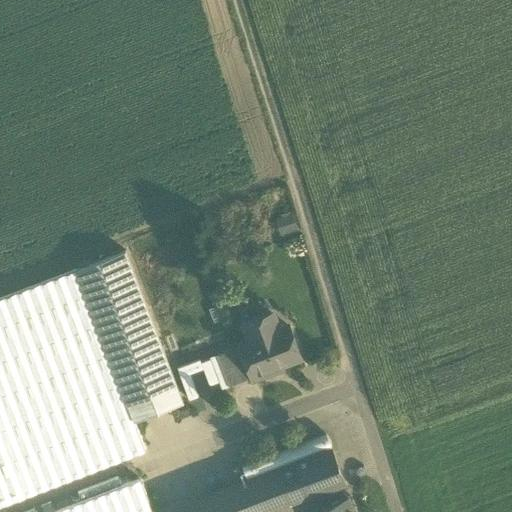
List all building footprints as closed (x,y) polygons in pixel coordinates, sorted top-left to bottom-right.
[(283,234),(301,227),(294,209),(277,215),(283,234)] [(77,269),(134,420),(183,402),(125,251),(77,269)] [(0,505),(145,450),(77,269),(0,298),(0,505)] [(252,377),(253,379),(274,372),(273,368),(300,358),(288,326),(279,329),(274,316),(244,327),(249,340),(240,344),(240,345),(252,377)] [(217,354),(229,386),(252,377),(240,345),(217,354)] [(223,388),(229,386),(217,354),(211,356),(223,388)] [(242,465),(247,479),(331,447),(326,433),(242,465)] [(297,462),(310,495),(343,483),(330,450),(297,462)] [(297,462),(242,483),(252,511),(266,511),(291,503),(310,495),(297,462)] [(50,511),(153,511),(140,478),(50,511)] [(237,511),(252,511),(242,483),(229,488),(237,511)] [(237,511),(229,488),(165,511),(237,511)] [(313,511),(352,511),(348,498),(313,511)] [(41,505),(43,511),(48,511),(54,510),(50,502),(41,505)] [(291,503),(266,511),(291,511),(294,511),(291,503)]
